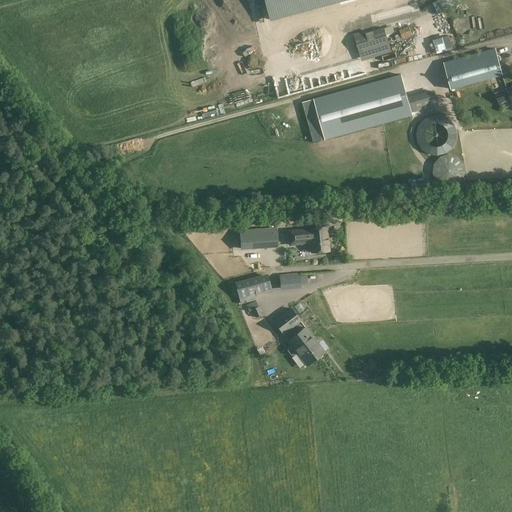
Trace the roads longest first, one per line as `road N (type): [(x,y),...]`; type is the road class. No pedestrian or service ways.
road 1 (track): [(0,398),(241,384),(251,364),(220,284)]
road 2 (track): [(220,284),(264,271),(511,255)]
road 3 (track): [(318,91),(81,151)]
road 4 (track): [(318,91),(511,43)]
road 5 (track): [(81,151),(151,207),(220,284)]
road 6 (track): [(81,151),(0,58)]
